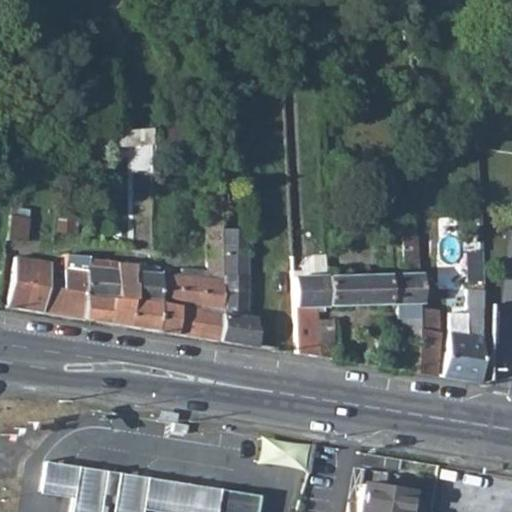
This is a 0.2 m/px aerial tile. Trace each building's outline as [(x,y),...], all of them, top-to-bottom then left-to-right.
[(400,26),(401,40),(410,39),(409,25),(400,26)] [(204,33),(206,51),(228,50),(228,60),(238,60),(237,31),(204,33)] [(26,54),(43,55),(44,34),(28,32),(26,54)] [(159,117),(202,115),(201,101),(159,103),(159,117)] [(63,140),(63,128),(29,129),(30,141),(63,140)] [(150,128),(121,130),(122,145),(151,143),(150,128)] [(173,129),(152,129),(152,154),(173,154),(173,129)] [(173,129),(173,154),(190,154),(190,129),(173,129)] [(89,153),(110,155),(112,131),(91,133),(89,153)] [(207,168),(207,182),(201,183),(203,201),(204,206),(204,237),(206,271),(205,277),(178,275),(156,273),(156,267),(103,260),(103,267),(84,265),(85,259),(85,255),(64,253),(61,280),(45,277),(48,262),(12,256),(4,306),(39,312),(216,340),(220,311),(221,275),(219,231),(218,208),(218,200),(216,181),(215,168),(207,168)] [(104,212),(106,191),(85,189),(83,210),(104,212)] [(55,231),(74,233),(77,200),(58,198),(55,231)] [(225,200),(218,200),(218,208),(226,208),(225,200)] [(15,207),(14,216),(6,215),(4,240),(22,241),(25,209),(15,207)] [(216,340),(253,346),(251,318),(243,316),(244,276),(244,253),(243,253),(242,235),(237,231),(219,231),(221,275),(220,311),(216,340)] [(323,305),(394,304),(395,358),(386,358),(386,368),(395,369),(413,372),(419,343),(417,307),(416,272),(414,235),(399,236),(400,273),(384,274),(322,274),(323,305)] [(298,275),(289,276),(290,308),(293,352),(315,356),(313,318),(312,310),(320,310),(320,305),(323,305),(322,274),(321,255),(307,255),(298,265),(298,270),(298,275)] [(103,260),(85,259),(84,265),(103,267),(103,260)] [(178,275),(205,277),(206,271),(178,269),(178,275)] [(446,312),(445,333),(438,376),(478,382),(479,337),(480,290),(480,285),(475,284),(474,289),(463,289),(463,313),(446,312)] [(413,372),(433,375),(437,332),(436,331),(435,310),(417,307),(419,343),(413,372)] [(329,317),(313,318),(315,356),(331,359),(329,317)] [(177,413),(159,412),(158,420),(176,422),(176,418),(177,413)] [(262,438),(259,461),(306,466),(308,443),(262,438)] [(109,486),(117,457),(95,450),(86,478),(109,486)] [(404,511),(407,494),(361,487),(356,511),(404,511)] [(100,511),(106,497),(86,491),(79,511),(100,511)]
